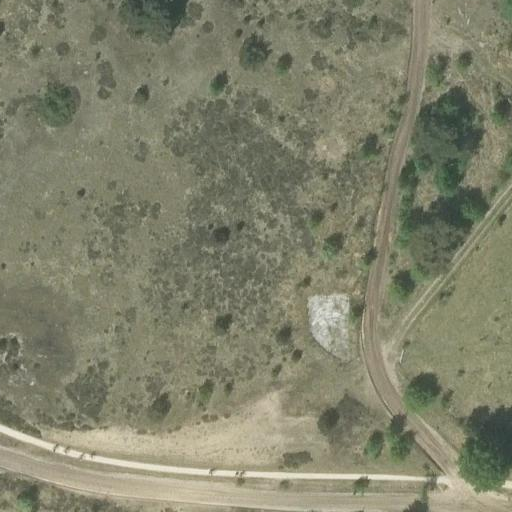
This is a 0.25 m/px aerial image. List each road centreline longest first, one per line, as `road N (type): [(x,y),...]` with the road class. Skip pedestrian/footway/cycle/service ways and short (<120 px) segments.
road 1 (track): [(466,483),(376,394),(368,326),(430,0)]
road 2 (track): [(306,511),(142,505),(0,456)]
road 3 (track): [(372,358),(385,324),(445,276),(511,195)]
